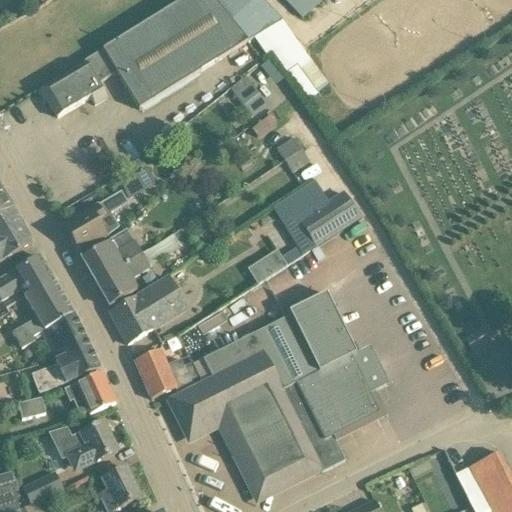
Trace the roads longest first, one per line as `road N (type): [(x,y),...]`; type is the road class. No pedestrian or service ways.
road 1 (secondary): [(183,511),(102,336),(0,155)]
road 2 (track): [(482,418),(294,118)]
road 3 (residential): [(296,511),(482,418),(497,436)]
